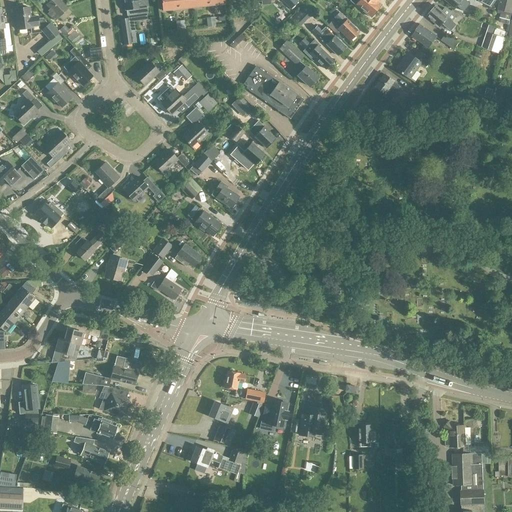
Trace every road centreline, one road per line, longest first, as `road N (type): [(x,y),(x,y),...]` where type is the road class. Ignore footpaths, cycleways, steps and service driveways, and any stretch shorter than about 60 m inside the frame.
road 1 (residential): [(200,328),(305,148),(408,7)]
road 2 (secondary): [(511,398),(370,351),(200,328)]
road 3 (secondary): [(118,511),(200,328)]
road 4 (residential): [(115,83),(164,130),(130,162),(77,120)]
road 5 (tertiary): [(200,328),(114,310),(69,290)]
road 6 (unknown): [(416,382),(425,423),(446,454),(446,511)]
